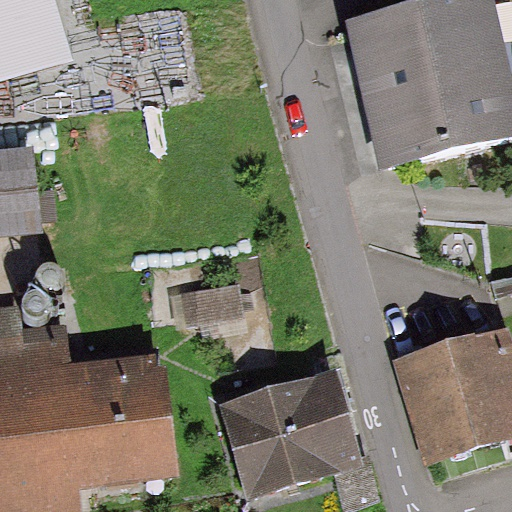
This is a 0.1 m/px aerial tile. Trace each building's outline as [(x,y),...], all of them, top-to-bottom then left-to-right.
[(55,0),(0,0),(0,91),(76,69),(55,0)] [(493,0),(480,0),(349,30),(383,178),(511,147),(511,84),(510,74),(511,73),(511,7),(510,0),(495,4),(493,0)] [(0,244),(44,240),(35,154),(0,158),(0,244)] [(188,330),(247,321),(242,288),(183,297),(188,330)] [(82,511),(81,499),(182,487),(169,376),(159,377),(157,363),(73,372),(68,331),(24,336),(22,311),(0,313),(0,511),(82,511)] [(396,367),(426,473),(511,447),(511,339),(510,334),(396,367)] [(361,464),(336,379),(221,412),(249,509),(337,484),(364,476),(361,464)] [(371,462),(361,464),(364,476),(337,484),(343,511),(371,511),(383,509),(371,462)]
